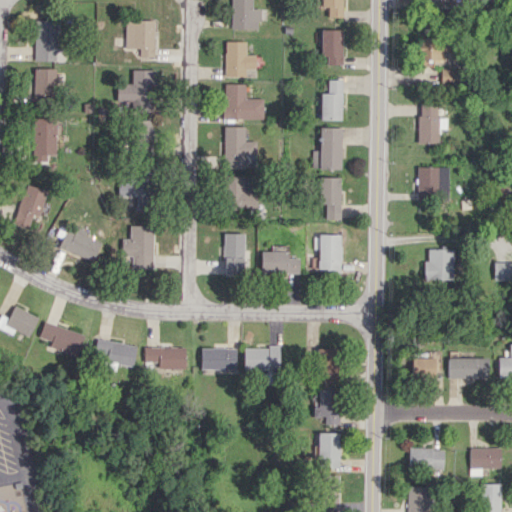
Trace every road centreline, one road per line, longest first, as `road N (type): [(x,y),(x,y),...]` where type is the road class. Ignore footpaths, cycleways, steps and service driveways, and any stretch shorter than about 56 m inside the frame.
road 1 (residential): [(371,511),(377,0)]
road 2 (residential): [(373,310),(143,307),(93,299),(0,255)]
road 3 (residential): [(185,309),(185,0)]
road 4 (residential): [(373,412),(511,412)]
